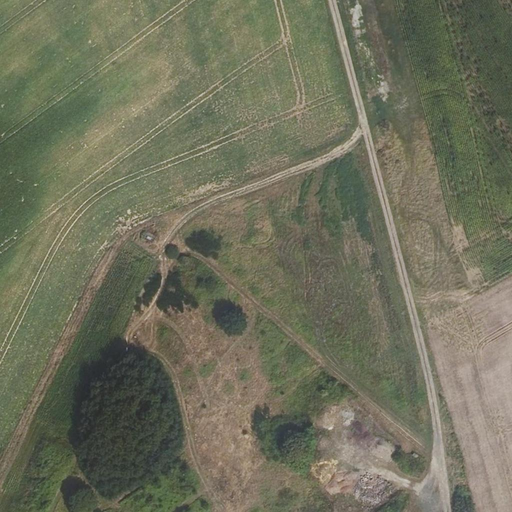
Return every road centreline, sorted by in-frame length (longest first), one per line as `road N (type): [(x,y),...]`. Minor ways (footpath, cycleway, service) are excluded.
road 1 (track): [(331,0),(417,326),(446,511)]
road 2 (track): [(166,275),(187,253),(212,265),(438,463)]
road 3 (track): [(361,114),(342,139),(176,203),(166,226),(165,285),(149,317)]
